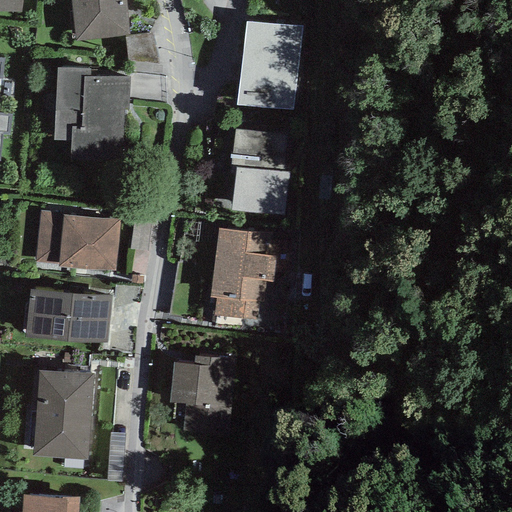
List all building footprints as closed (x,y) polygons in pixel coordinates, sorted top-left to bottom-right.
[(21,0),(0,0),(0,10),(20,13),(21,0)] [(125,0),(71,0),(76,41),(125,36),(129,35),(125,0)] [(302,26),(245,22),(236,105),(291,110),(302,26)] [(127,62),(158,64),(151,32),(129,35),(125,36),(127,62)] [(0,141),(0,134),(9,135),(14,81),(0,79),(2,61),(0,61),(0,141)] [(72,161),(98,161),(123,161),(125,110),(129,110),(130,77),(90,77),(90,69),(58,69),(54,141),(72,141),(72,161)] [(237,168),(232,212),(285,218),(294,137),(235,130),(231,167),(237,168)] [(40,212),(35,262),(58,264),(58,267),(115,272),(121,219),(63,216),(63,213),(40,212)] [(277,235),(216,229),(209,299),(214,299),(211,325),(267,330),(277,235)] [(111,296),(30,289),(26,338),(106,344),(111,296)] [(224,407),(228,358),(194,355),(193,364),(173,362),(169,403),(185,404),(182,437),(221,440),(224,407)] [(94,374),(38,370),(33,456),(87,460),(94,374)] [(123,483),(125,434),(110,433),(108,482),(123,483)] [(78,511),(79,498),(22,495),(21,511),(78,511)]
